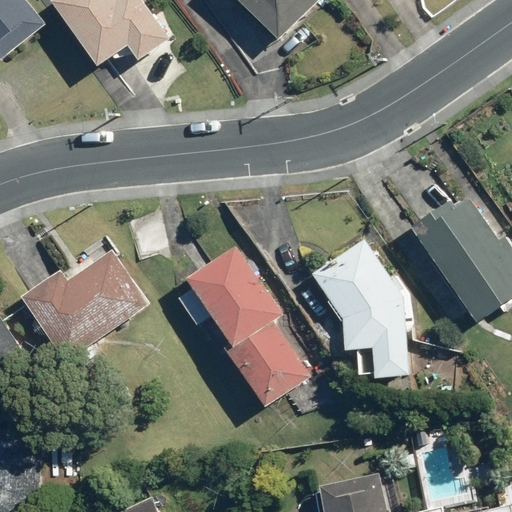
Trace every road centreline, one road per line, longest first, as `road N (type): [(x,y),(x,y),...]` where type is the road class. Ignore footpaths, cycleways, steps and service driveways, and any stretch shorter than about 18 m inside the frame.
road 1 (residential): [(0,182),(56,165),(320,138),(389,109),(511,22)]
road 2 (unknown): [(217,0),(304,106)]
